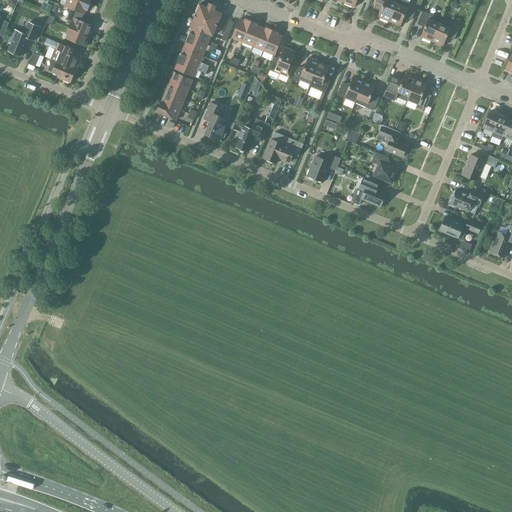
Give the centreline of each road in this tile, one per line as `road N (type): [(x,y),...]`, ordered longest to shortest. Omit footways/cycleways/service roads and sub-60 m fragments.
road 1 (residential): [(415,236),(109,112)]
road 2 (residential): [(0,368),(109,112)]
road 3 (residential): [(478,83),(240,0)]
road 4 (unclassified): [(174,511),(0,388)]
road 5 (residential): [(415,236),(478,83)]
road 6 (residential): [(109,112),(155,0)]
